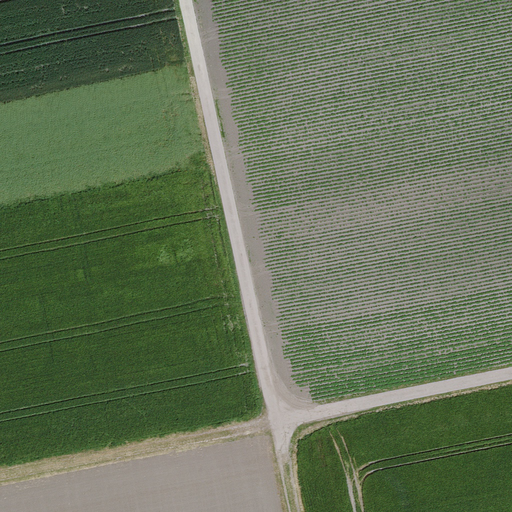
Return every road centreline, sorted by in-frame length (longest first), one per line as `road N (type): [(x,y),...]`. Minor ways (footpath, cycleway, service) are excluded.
road 1 (track): [(186,0),(296,511)]
road 2 (track): [(0,476),(511,373)]
